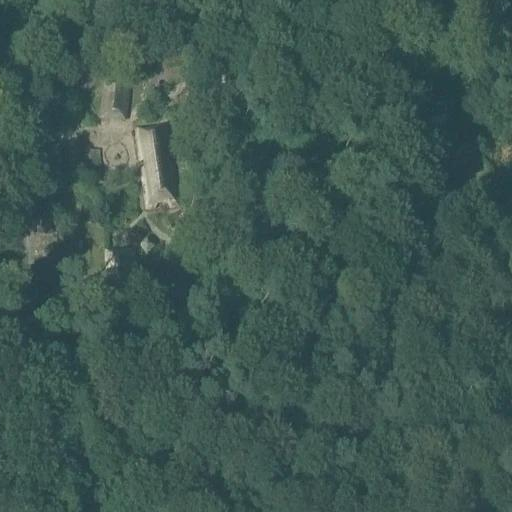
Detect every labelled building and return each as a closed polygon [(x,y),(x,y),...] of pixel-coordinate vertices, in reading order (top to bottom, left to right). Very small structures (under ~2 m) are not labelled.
[(72,84),(85,93),(98,74),(85,65),(72,84)] [(106,85),(105,95),(120,96),(127,93),(127,88),(106,85)] [(91,118),(108,100),(97,90),(80,109),(91,118)] [(167,126),(135,131),(146,212),(179,208),(167,126)] [(126,141),(126,130),(107,130),(107,142),(126,141)] [(270,195),(248,198),(250,217),(272,214),(270,195)] [(175,218),(167,221),(176,246),(180,244),(180,242),(184,241),(175,218)] [(147,244),(140,249),(145,256),(152,251),(147,244)] [(132,255),(107,256),(111,302),(135,300),(132,255)] [(48,270),(43,285),(52,288),(57,273),(48,270)] [(217,277),(210,284),(221,293),(227,286),(217,277)] [(164,305),(149,311),(158,334),(173,327),(164,305)]
